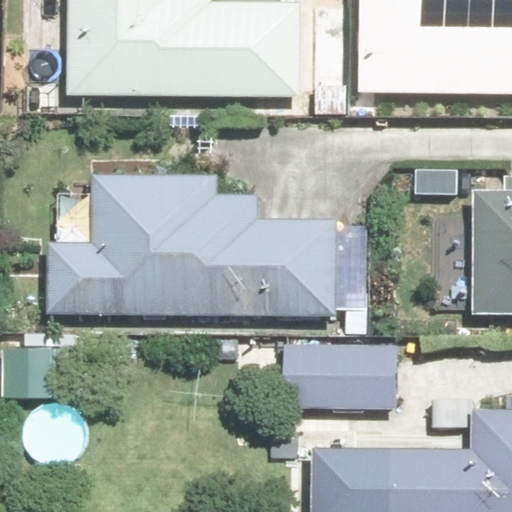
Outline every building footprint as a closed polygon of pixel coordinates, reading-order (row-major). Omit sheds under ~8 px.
[(79,0),(78,98),(271,99),(315,100),(316,5),(287,4),(221,3),(221,0),(79,0)] [(447,0),(393,0),(392,100),(445,101),(447,0)] [(511,0),(488,0),(489,97),(511,97),(511,0)] [(357,28),(317,28),(316,118),(355,119),(357,28)] [(176,180),(176,168),(156,169),(156,178),(105,177),(105,245),(59,245),(58,316),(67,317),(350,318),(350,222),(271,222),(272,198),(229,197),(229,179),(176,180)] [(511,192),(487,192),(486,319),(511,319),(511,192)] [(407,411),(406,347),(348,347),(347,340),(330,341),(330,347),(286,348),(286,411),(351,411),(407,411)] [(89,400),(88,353),(36,353),(38,400),(89,400)] [(511,511),(511,412),(485,412),(485,421),(485,454),(455,453),(356,453),(355,511),(511,511)]
